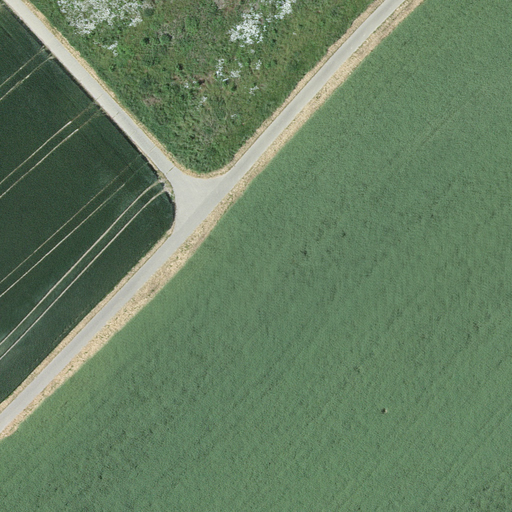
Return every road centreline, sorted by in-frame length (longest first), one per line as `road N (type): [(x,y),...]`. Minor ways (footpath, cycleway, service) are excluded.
road 1 (track): [(399,0),(0,429)]
road 2 (track): [(206,207),(14,0)]
